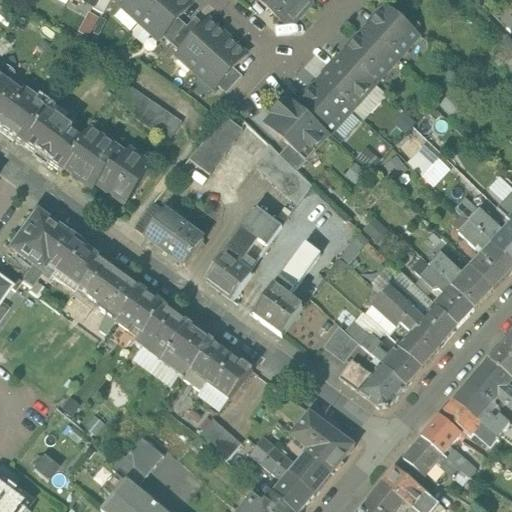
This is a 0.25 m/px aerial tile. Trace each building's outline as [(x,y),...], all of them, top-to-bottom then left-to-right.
[(127,0),(125,3),(121,7),(140,24),(161,0),(127,0)] [(185,0),(161,0),(140,24),(159,41),(178,19),(191,5),(185,0)] [(303,14),(287,0),(257,0),(284,24),(294,23),(303,14)] [(287,0),(303,14),(311,4),(311,0),(287,0)] [(420,36),(387,6),(364,31),(397,61),(420,36)] [(81,30),(94,36),(102,19),(88,13),(81,30)] [(187,27),(171,45),(180,53),(204,26),(196,18),(187,27)] [(178,19),(162,37),(171,45),(187,27),(178,19)] [(228,38),(209,21),(204,26),(180,53),(177,57),(196,73),(228,38)] [(397,61),(364,31),(342,57),(375,86),(397,61)] [(228,38),(196,73),(214,90),(234,69),(247,55),(228,38)] [(511,43),(492,64),(511,82),(511,43)] [(375,86),(342,57),(319,82),(352,111),(375,86)] [(0,105),(12,89),(7,86),(13,78),(13,75),(9,70),(2,67),(0,67),(0,105)] [(234,69),(218,87),(227,95),(243,77),(234,69)] [(352,111),(319,82),(297,107),(330,136),(352,111)] [(182,123),(124,83),(110,103),(169,143),(182,123)] [(21,91),(19,95),(12,89),(0,105),(0,131),(13,141),(14,140),(20,145),(43,112),(31,104),(34,100),(21,91)] [(297,107),(289,100),(267,126),(289,146),(302,157),(302,156),(309,148),(315,153),(330,136),(297,107)] [(51,118),(43,112),(20,145),(34,155),(33,156),(46,165),(46,164),(60,174),(64,169),(63,169),(83,141),(82,141),(71,133),(73,130),(53,115),(51,118)] [(226,119),(189,161),(210,177),(244,132),(226,119)] [(126,157),(89,131),(82,141),(83,141),(63,169),(64,169),(93,190),(97,185),(126,205),(152,168),(129,152),(126,157)] [(280,156),(270,146),(255,167),(298,208),(312,188),(297,173),(280,156)] [(302,157),(289,146),(280,156),(297,173),(308,161),(302,156),(302,157)] [(420,155),(409,166),(422,179),(429,172),(433,167),(420,155)] [(438,180),(429,172),(422,179),(431,187),(438,180)] [(511,194),(497,210),(511,224),(511,194)] [(480,213),(466,200),(456,211),(463,217),(470,224),(480,213)] [(154,205),(135,230),(145,237),(164,212),(154,205)] [(220,291),(270,219),(258,210),(225,256),(207,281),(220,291)] [(202,241),(165,214),(166,213),(164,212),(145,237),(145,238),(186,267),(204,242),(203,241),(202,241)] [(511,225),(502,237),(496,232),(498,230),(480,213),(470,224),(511,263),(511,225)] [(68,238),(35,214),(10,249),(19,255),(17,257),(33,268),(30,274),(25,271),(19,280),(23,283),(22,284),(30,290),(47,267),(68,238)] [(463,217),(454,227),(460,234),(470,224),(463,217)] [(270,219),(220,291),(234,302),(252,277),(248,275),(251,272),(282,228),(270,219)] [(511,271),(511,263),(470,224),(460,234),(459,235),(476,251),(479,248),(485,253),(471,268),(494,290),(511,271)] [(98,260),(68,238),(47,267),(77,289),(98,260)] [(308,247),(281,283),(292,291),(294,293),(321,256),(308,247)] [(471,268),(463,276),(441,256),(430,268),(431,269),(474,311),(475,311),(494,291),(494,290),(471,268)] [(139,290),(98,260),(77,289),(100,306),(98,309),(116,322),(139,290)] [(423,262),(414,272),(422,280),(431,269),(430,268),(423,262)] [(474,311),(431,269),(422,280),(434,291),(439,290),(445,296),(435,306),(458,328),(474,311)] [(325,280),(319,276),(312,286),(317,290),(325,280)] [(0,302),(10,289),(0,282),(0,302)] [(389,282),(380,293),(383,296),(392,285),(389,282)] [(292,291),(281,283),(276,290),(287,298),(292,291)] [(416,308),(392,285),(383,296),(417,327),(422,321),(413,313),(416,308)] [(164,308),(139,290),(116,322),(130,332),(134,326),(145,334),(164,308)] [(287,298),(276,290),(255,318),(282,338),(303,310),(287,298)] [(59,314),(28,293),(21,302),(53,325),(59,314)] [(380,293),(371,302),(375,306),(383,296),(380,293)] [(417,327),(383,296),(375,306),(373,307),(398,330),(399,329),(401,331),(404,328),(411,334),(417,327)] [(458,328),(435,306),(432,310),(422,321),(417,327),(440,349),(458,328)] [(188,326),(164,308),(145,334),(136,346),(142,351),(143,350),(161,363),(188,326)] [(390,338),(374,324),(371,328),(386,342),(390,338)] [(213,344),(188,326),(161,363),(180,377),(179,378),(185,382),(212,345),(213,344)] [(440,349),(417,327),(411,334),(400,347),(424,368),(440,349)] [(340,328),(324,349),(335,357),(349,337),(340,328)] [(365,331),(355,342),(359,346),(363,349),(372,337),(365,331)] [(511,336),(490,360),(511,379),(511,336)] [(349,337),(335,357),(345,365),(359,346),(355,342),(349,337)] [(372,337),(363,349),(382,365),(383,366),(388,360),(384,357),(388,353),(387,350),(372,337)] [(241,367),(212,345),(185,382),(200,393),(207,384),(230,401),(253,373),(242,365),(241,367)] [(424,368),(400,347),(388,360),(383,366),(407,387),(424,368)] [(511,379),(490,360),(489,360),(468,385),(493,406),(498,399),(511,411),(511,392),(507,388),(511,382),(511,379)] [(382,365),(372,376),(353,362),(339,380),(381,410),(382,410),(386,409),(389,409),(388,408),(407,387),(383,366),(382,365)] [(499,418),(496,422),(489,417),(496,408),(493,406),(468,385),(454,401),(498,439),(509,427),(499,418)] [(498,439),(454,401),(439,418),(461,437),(464,439),(466,436),(470,439),(474,435),(490,449),(498,439)] [(355,448),(310,413),(291,436),(333,472),(341,463),(342,464),(355,448)] [(439,418),(422,439),(444,457),(451,449),(461,437),(439,418)] [(242,445),(214,420),(199,438),(227,463),(242,445)] [(164,457),(143,439),(126,459),(139,469),(138,469),(148,477),(164,457)] [(444,457),(422,439),(404,460),(426,478),(437,465),(444,457)] [(268,458),(257,448),(250,456),(261,465),(268,458)] [(295,468),(274,449),(268,458),(289,475),(295,468)] [(467,463),(451,449),(444,457),(460,472),(467,463)] [(331,477),(305,455),(295,468),(289,475),(314,497),(331,477)] [(46,456),(34,470),(48,482),(60,468),(46,456)] [(460,472),(444,457),(437,465),(454,479),(460,472)] [(126,459),(124,458),(113,472),(127,482),(128,482),(138,469),(139,469),(126,459)] [(289,475),(268,458),(261,465),(282,484),(289,475)] [(436,511),(441,506),(395,469),(382,485),(414,511),(436,511)] [(302,511),(314,497),(289,475),(282,484),(272,496),(269,493),(266,496),(284,511),(302,511)] [(0,511),(25,511),(32,504),(0,479),(0,511)] [(163,511),(128,482),(127,482),(102,511),(103,511),(163,511)] [(414,511),(382,485),(367,502),(368,503),(379,511),(414,511)] [(284,511),(266,496),(260,503),(253,498),(241,511),(284,511)] [(379,511),(368,503),(360,511),(379,511)]
